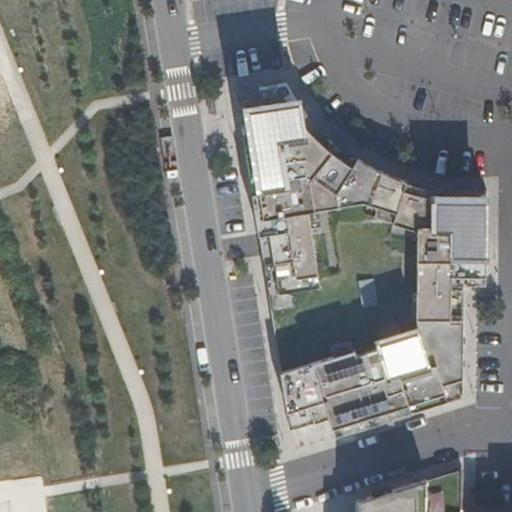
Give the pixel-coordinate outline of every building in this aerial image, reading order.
[(482,219),(482,195),(480,194),(453,195),(440,194),(420,190),(405,186),(384,178),(365,169),(343,155),(321,136),(306,119),(285,88),(235,96),(253,205),(260,203),(265,232),(258,233),(259,240),(267,239),(270,259),(262,260),(291,436),(329,422),(335,441),(361,433),(428,412),(460,401),(459,289),(482,289),(482,250),(474,249),(474,219),(482,219)] [(260,203),(253,205),(258,233),(265,232),(260,203)] [(482,250),(482,219),(474,219),(474,249),(482,250)] [(267,239),(259,240),(259,244),(262,260),(270,259),(267,239)] [(459,511),(460,477),(358,506),(357,511),(459,511)]
